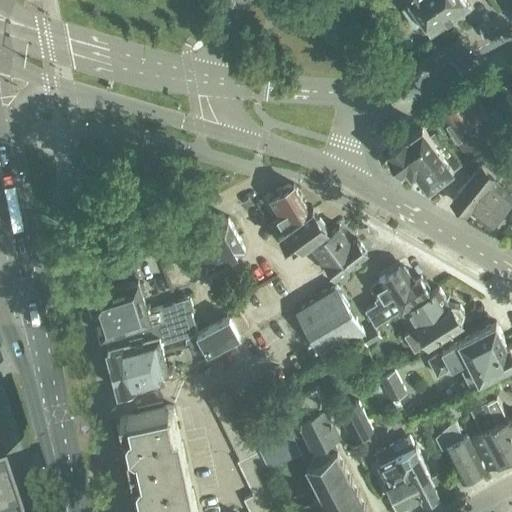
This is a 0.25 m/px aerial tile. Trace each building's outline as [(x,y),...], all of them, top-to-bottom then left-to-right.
[(409,0),(413,4),(405,10),(417,28),(425,22),(433,32),(469,6),(465,0),(409,0)] [(499,111),(491,116),(475,92),(442,113),(442,114),(435,119),(444,132),(451,128),(465,148),(487,133),(496,146),(511,135),(511,127),(508,122),(511,119),(511,106),(508,100),(497,108),(499,111)] [(446,180),(463,167),(457,159),(451,163),(423,127),(390,151),(403,169),(407,165),(413,173),(417,169),(429,186),(443,176),(446,180)] [(473,210),(500,178),(495,174),(502,165),(490,157),(484,164),(482,163),(453,199),(467,210),(469,207),(473,210)] [(511,179),(504,173),(500,178),(473,210),(477,214),(479,219),(485,224),(490,224),(491,225),(511,198),(511,179)] [(287,185),(283,188),(281,193),(279,194),(280,195),(272,200),(282,215),(271,222),(295,254),(328,230),(313,208),(310,210),(295,185),(292,186),(287,185)] [(230,218),(211,228),(227,259),(247,249),(230,218)] [(337,278),(368,253),(358,240),(353,243),(340,227),(313,248),(337,278)] [(211,228),(190,240),(207,270),(227,259),(211,228)] [(371,286),(380,301),(367,310),(376,325),(377,326),(431,292),(428,289),(429,285),(427,281),(424,280),(421,277),(415,280),(405,265),(378,281),(371,286)] [(155,319),(152,311),(151,307),(148,307),(144,297),(148,294),(145,285),(140,284),(139,280),(108,290),(108,289),(94,294),(92,301),(103,335),(155,319)] [(361,335),(365,332),(337,286),(297,312),(325,358),(361,335)] [(429,343),(463,322),(462,320),(463,320),(465,313),(461,307),(454,306),(453,306),(452,305),(451,306),(440,289),(400,314),(410,331),(405,334),(415,350),(429,342),(429,343)] [(155,319),(103,335),(103,337),(106,336),(109,349),(145,340),(146,339),(179,330),(182,337),(186,336),(194,333),(197,331),(198,329),(193,310),(195,310),(191,297),(175,302),(176,304),(152,311),(155,319)] [(231,317),(198,334),(197,331),(194,333),(186,336),(188,346),(191,345),(195,360),(209,354),(242,336),(234,321),(231,317)] [(502,371),(511,365),(511,344),(511,345),(510,344),(508,345),(497,323),(460,342),(461,343),(429,359),(438,376),(470,361),(472,366),(464,370),(471,384),(480,380),(480,382),(502,371)] [(376,325),(365,332),(361,335),(368,345),(383,336),(377,326),(376,325)] [(145,340),(109,349),(114,369),(120,393),(133,390),(132,389),(165,380),(164,375),(170,374),(172,378),(191,366),(190,361),(195,360),(191,345),(188,346),(166,352),(164,343),(182,337),(179,330),(146,339),(145,340)] [(511,365),(502,371),(511,389),(511,388),(511,365)] [(392,401),(406,393),(395,371),(382,379),(392,401)] [(498,381),(483,389),(489,401),(498,397),(497,395),(502,389),(498,381)] [(313,444),(332,434),(341,429),(318,384),(290,398),(294,407),(313,444)] [(271,402),(267,394),(256,400),(261,408),(271,402)] [(509,440),(511,446),(511,416),(509,418),(498,397),(489,401),(491,407),(488,409),(506,442),(509,440)] [(502,462),(511,456),(511,446),(509,440),(506,442),(488,409),(491,407),(489,401),(471,410),(482,432),(473,437),(489,466),(501,460),(502,462)] [(359,402),(339,412),(353,440),(373,430),(359,402)] [(462,414),(456,402),(444,409),(450,420),(462,414)] [(198,511),(194,490),(189,491),(184,468),(188,467),(183,443),(178,444),(173,421),(178,420),(175,407),(120,419),(123,433),(127,432),(132,453),(128,454),(134,480),(137,479),(142,500),(138,501),(140,511),(198,511)] [(368,511),(368,509),(369,508),(339,450),(340,449),(332,434),(313,444),(294,407),(276,416),(281,426),(256,439),(271,466),(301,451),(308,464),(307,464),(331,511),(368,511)] [(447,446),(445,447),(463,480),(486,469),(468,435),(464,438),(458,424),(453,426),(455,430),(442,437),(447,446)] [(392,447),(420,501),(424,499),(424,500),(441,492),(439,489),(446,485),(440,473),(432,476),(417,446),(415,446),(411,437),(410,437),(392,447)] [(420,501),(392,447),(376,455),(381,464),(379,465),(400,506),(407,508),(420,501)] [(275,511),(272,503),(282,498),(259,452),(239,462),(255,495),(245,500),(250,511),(275,511)] [(0,511),(11,511),(6,496),(4,496),(0,484),(0,511)] [(289,511),(288,511),(324,511),(322,508),(317,497),(289,511)]
